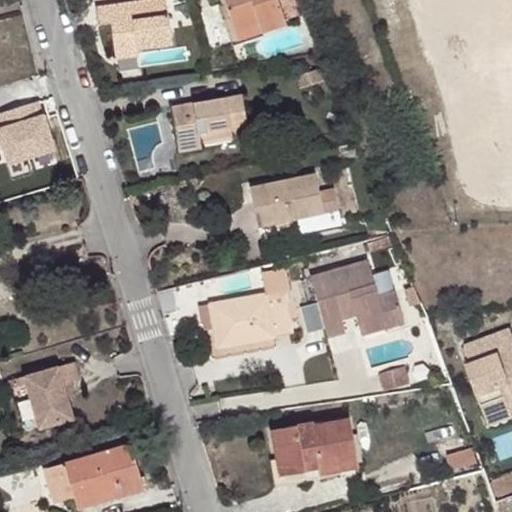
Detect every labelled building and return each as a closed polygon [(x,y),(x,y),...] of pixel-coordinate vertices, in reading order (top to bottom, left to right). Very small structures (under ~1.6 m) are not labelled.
[(139,48),(175,42),(168,0),(129,0),(100,4),(102,22),(114,20),(117,40),(137,37),(139,48)] [(262,24),(264,30),(289,22),(282,0),(228,0),(233,15),(238,31),(262,24)] [(234,40),(264,30),(262,24),(238,31),(233,15),(227,16),(234,40)] [(176,50),(175,42),(139,48),(137,37),(117,40),(120,59),(176,50)] [(235,125),(252,122),(247,92),(176,104),(183,142),(204,138),(202,131),(235,125)] [(236,133),(235,125),(202,131),(204,138),(236,133)] [(205,146),(204,138),(183,142),(185,149),(205,146)] [(331,186),(327,167),(261,183),(268,214),(296,207),(298,217),(310,214),(313,229),(354,220),(345,183),(331,186)] [(268,214),(270,224),(298,217),(296,207),(268,214)] [(287,322),(306,318),(299,284),(305,283),(301,262),(277,266),(281,288),(224,299),(228,319),(233,343),(289,332),(287,322)] [(375,262),(318,274),(330,330),(347,327),(345,314),(343,304),(356,301),(358,311),(361,324),(386,319),(388,328),(408,323),(400,292),(383,296),(375,262)] [(228,319),(224,299),(213,301),(217,321),(228,319)] [(343,304),(345,314),(358,311),(356,301),(343,304)] [(289,332),(308,328),(306,318),(287,322),(289,332)] [(386,319),(361,324),(364,334),(388,328),(386,319)] [(511,405),(511,331),(469,348),(475,366),(471,369),(491,419),(511,410),(511,408),(511,406),(511,405)] [(84,363),(65,369),(70,387),(89,382),(84,363)] [(415,383),(410,366),(383,373),(387,391),(415,383)] [(33,379),(47,430),(80,421),(70,387),(65,369),(33,379)] [(511,423),(511,405),(511,406),(511,408),(511,410),(491,419),(495,430),(511,423)] [(312,457),(316,474),(356,462),(342,415),(308,424),(307,421),(265,432),(276,475),(302,468),(299,460),(312,457)] [(134,443),(125,445),(128,457),(137,454),(134,443)] [(128,457),(125,445),(65,461),(74,494),(77,505),(116,495),(125,493),(124,486),(144,481),(137,454),(128,457)] [(471,460),(466,445),(441,452),(445,468),(471,460)] [(278,485),(316,474),(312,457),(299,460),(302,468),(276,475),(278,485)] [(74,494),(65,461),(42,467),(52,500),(74,494)] [(511,490),(511,469),(494,477),(500,495),(511,490)] [(148,492),(144,481),(124,486),(125,493),(116,495),(118,500),(148,492)]
